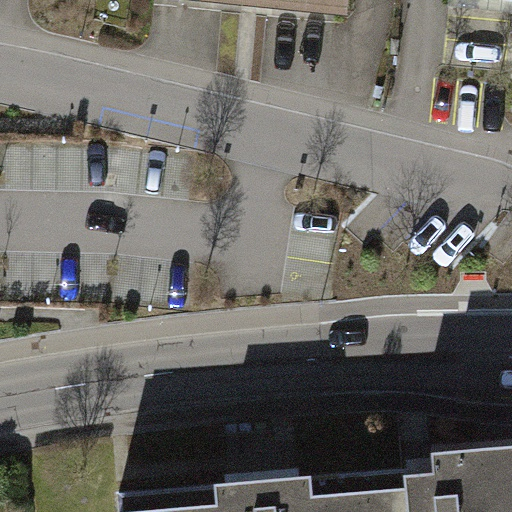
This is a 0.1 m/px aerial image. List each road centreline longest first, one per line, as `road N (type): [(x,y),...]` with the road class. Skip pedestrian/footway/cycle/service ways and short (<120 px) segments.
road 1 (residential): [(0,81),(506,198)]
road 2 (secondary): [(0,399),(271,362),(511,359)]
